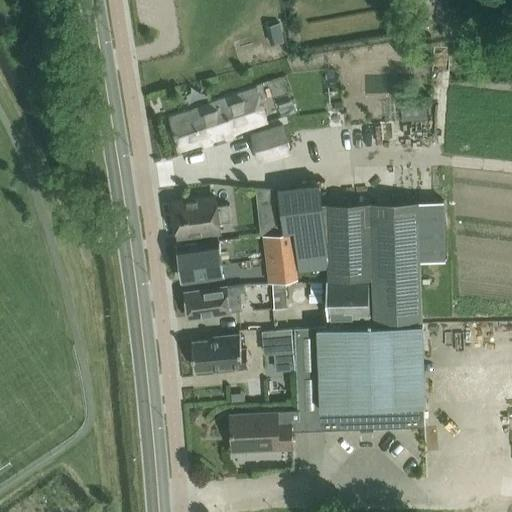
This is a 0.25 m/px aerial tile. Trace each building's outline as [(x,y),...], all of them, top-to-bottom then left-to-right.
[(463,25),(460,7),(448,9),(451,27),(463,25)] [(237,94),(238,95),(214,103),(225,136),(248,128),(249,130),(268,123),(266,118),(267,116),(260,93),(259,93),(257,87),(237,94)] [(426,102),(401,103),(401,120),(426,119),(426,102)] [(225,136),(214,103),(170,117),(181,150),(225,136)] [(349,124),(346,107),(329,110),(332,127),(349,124)] [(292,152),(283,122),(250,132),(259,162),(292,152)] [(278,188),(283,232),(292,231),(294,230),(298,269),(329,266),(331,279),(373,278),(374,322),(422,321),(421,261),(446,260),(444,200),(322,203),(320,185),(278,188)] [(274,199),(273,188),(255,187),(257,201),(274,199)] [(220,232),(219,223),(231,221),(229,205),(217,207),(216,197),(174,203),(178,237),(220,232)] [(279,256),(267,258),(270,282),(296,279),(291,232),(282,233),(283,242),(278,243),(279,256)] [(180,246),(185,280),(223,275),(218,241),(180,246)] [(329,280),(330,319),(370,318),(369,280),(329,280)] [(186,293),(190,317),(242,309),(238,285),(186,293)] [(424,321),(425,335),(448,334),(447,320),(424,321)] [(301,430),(301,431),(360,429),(360,431),(374,431),(374,428),(425,427),(424,405),(426,405),(423,324),(295,329),(296,351),(298,411),(301,430)] [(265,354),(296,351),(294,327),(263,330),(265,354)] [(236,366),(236,368),(249,367),(247,349),(242,349),(240,335),(220,337),(220,339),(193,342),(195,370),(236,366)] [(301,430),(298,411),(231,415),(232,451),(293,448),(292,431),(301,431),(301,430)]
